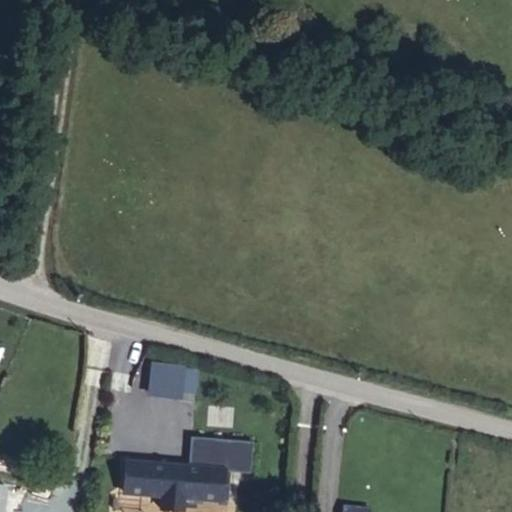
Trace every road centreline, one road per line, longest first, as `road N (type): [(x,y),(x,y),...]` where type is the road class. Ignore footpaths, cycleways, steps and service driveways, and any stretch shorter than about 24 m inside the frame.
road 1 (unclassified): [(511,428),(0,290)]
road 2 (unknown): [(67,0),(19,298)]
